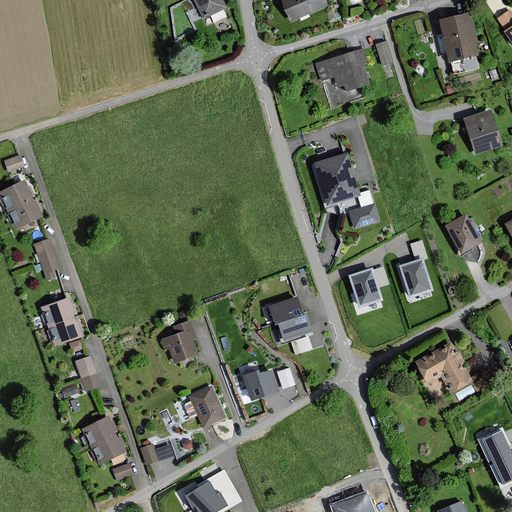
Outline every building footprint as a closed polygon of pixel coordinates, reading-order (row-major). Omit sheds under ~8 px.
[(222,0),(193,0),(202,18),(225,6),(222,0)] [(324,0),(281,0),(292,23),(328,8),(324,0)] [(511,15),(509,11),(497,19),(505,30),(503,32),(511,44),(511,43),(511,15)] [(470,13),(439,20),(448,62),(477,55),(475,43),(477,42),(470,13)] [(388,42),(377,45),(383,66),(394,63),(388,42)] [(368,63),(363,49),(316,63),(321,81),(334,77),(337,87),(345,85),(347,92),(370,85),(364,64),(368,63)] [(490,111),(463,119),(474,155),(501,146),(490,111)] [(346,155),(314,164),(326,205),(358,196),(346,155)] [(20,156),(5,161),(8,172),(23,167),(20,156)] [(0,192),(0,197),(7,211),(32,199),(23,181),(0,192)] [(16,229),(41,217),(32,199),(7,211),(16,229)] [(375,205),(350,211),(354,228),(379,222),(375,205)] [(464,215),(445,226),(461,254),(480,244),(464,215)] [(422,238),(411,240),(414,255),(425,253),(422,238)] [(49,239),(34,244),(47,281),(55,278),(52,271),(59,269),(49,239)] [(432,290),(423,259),(401,266),(411,297),(432,290)] [(382,300),(372,270),(350,277),(360,307),(382,300)] [(300,307),(297,298),(270,307),(276,325),(279,324),(282,333),(280,334),(282,342),(312,332),(309,322),(306,314),(303,315),(300,307)] [(41,309),(48,327),(73,318),(66,299),(41,309)] [(55,346),(80,337),(73,318),(48,327),(55,346)] [(190,321),(166,329),(168,337),(162,339),(165,350),(168,349),(173,363),(198,354),(193,341),(197,340),(190,321)] [(80,337),(71,341),(74,350),(84,346),(80,337)] [(312,349),(308,337),(292,342),(295,354),(312,349)] [(471,381),(450,343),(415,362),(427,384),(442,375),(451,392),(471,381)] [(92,357),(76,362),(86,391),(101,385),(92,357)] [(294,384),(289,369),(278,372),(283,388),(294,384)] [(279,391),(272,371),(260,375),(259,372),(244,376),(252,400),(279,391)] [(212,387),(191,396),(204,426),(208,425),(225,417),(217,398),(212,387)] [(82,429),(91,447),(116,434),(108,417),(82,429)] [(511,454),(508,446),(501,431),(483,440),(504,483),(511,479),(511,454)] [(99,464),(125,451),(116,434),(91,447),(99,464)] [(154,444),(143,448),(149,464),(160,460),(154,444)] [(135,476),(131,463),(115,469),(119,481),(135,476)] [(212,511),(226,505),(220,493),(216,495),(210,483),(187,495),(193,507),(197,505),(201,511),(212,511)] [(372,511),(366,495),(335,507),(336,511),(372,511)] [(464,511),(460,502),(437,511),(464,511)]
